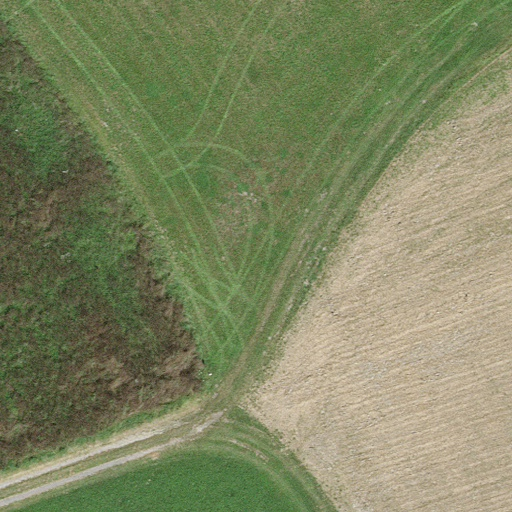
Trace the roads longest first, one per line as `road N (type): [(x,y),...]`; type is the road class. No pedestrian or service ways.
road 1 (track): [(186,427),(239,373),(357,159),(413,94),(511,21)]
road 2 (track): [(0,498),(186,427)]
road 3 (track): [(323,511),(284,457),(186,427)]
